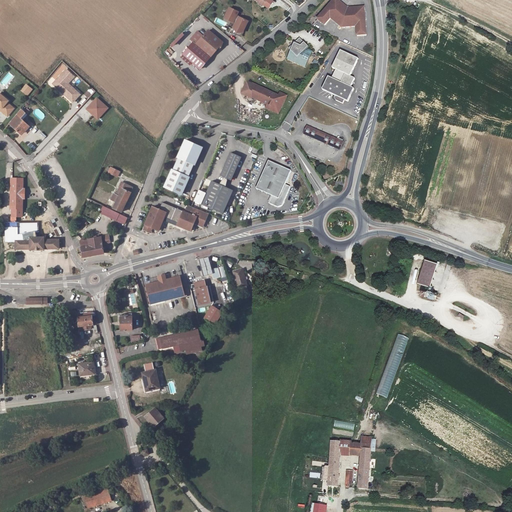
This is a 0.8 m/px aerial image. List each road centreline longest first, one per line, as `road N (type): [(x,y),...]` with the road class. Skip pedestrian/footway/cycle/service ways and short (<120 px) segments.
road 1 (secondary): [(103,278),(252,236),(318,232)]
road 2 (track): [(346,246),(352,282),(511,358)]
road 3 (secondary): [(319,214),(118,265)]
road 4 (residential): [(118,265),(186,108)]
road 5 (track): [(342,494),(511,506)]
road 6 (residential): [(186,108),(314,0)]
road 7 (residential): [(87,271),(27,165),(0,137)]
road 8 (residential): [(309,172),(284,140),(200,119),(186,108)]
road 9 (residential): [(120,391),(0,407)]
